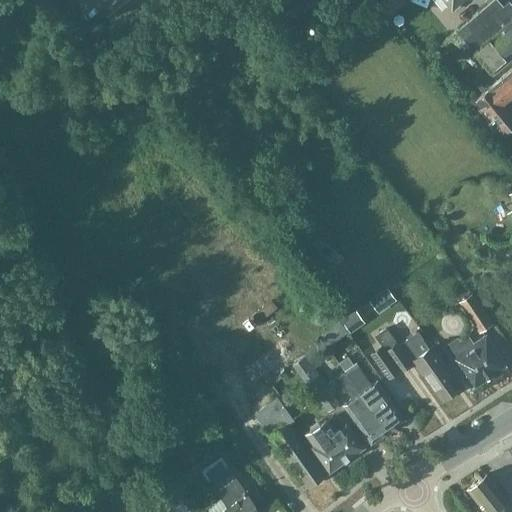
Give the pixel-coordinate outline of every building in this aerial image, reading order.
[(136,7),(131,0),(124,0),(123,2),(130,11),(136,7)] [(295,0),(304,11),(317,0),(295,0)] [(442,0),(452,12),(465,0),(442,0)] [(511,56),(510,55),(511,53),(511,5),(509,2),(503,7),(497,0),(495,0),(450,38),(465,55),(471,50),(487,68),(473,80),(482,91),(511,66),(511,56)] [(130,11),(123,2),(116,6),(124,16),(130,11)] [(118,21),(124,16),(116,6),(110,11),(118,21)] [(118,21),(110,11),(104,16),(112,26),(118,21)] [(511,68),(493,85),(509,104),(511,101),(511,68)] [(511,107),(509,104),(493,85),(472,102),(471,101),(465,106),(495,142),(511,127),(511,107)] [(60,176),(123,138),(115,125),(52,163),(60,176)] [(143,289),(206,234),(173,196),(100,260),(118,280),(128,272),(143,289)] [(480,331),(489,325),(492,323),(471,292),(459,300),(480,331)] [(342,324),(350,334),(362,325),(354,315),(342,324)] [(320,334),(339,351),(351,337),(332,320),(320,334)] [(441,362),(417,329),(399,342),(386,325),(374,334),(382,344),(370,352),(389,378),(412,361),(441,400),(461,386),(444,360),(441,362)] [(282,358),(298,348),(285,328),(269,338),(282,358)] [(507,365),(485,335),(472,344),(468,337),(461,341),(458,337),(445,346),(474,388),(507,365)] [(327,346),(309,359),(315,366),(332,353),(327,346)] [(347,356),(338,362),(344,371),(353,364),(347,356)] [(344,371),(389,432),(406,420),(377,379),(370,384),(355,363),(353,364),(344,371)] [(372,444),(389,432),(344,371),(335,377),(351,399),(343,404),(352,416),(372,444)] [(310,388),(327,411),(339,403),(322,379),(310,388)] [(294,420),(282,404),(277,396),(256,411),(306,483),(322,472),(289,424),(294,420)] [(330,471),(364,448),(347,423),(337,430),(329,419),(307,434),(314,445),(313,446),(330,471)] [(260,511),(231,468),(230,469),(228,466),(218,473),(214,468),(206,473),(211,482),(228,507),(221,511),(260,511)] [(484,511),(511,511),(511,509),(486,475),(467,489),(484,511)] [(151,501),(159,511),(190,511),(191,511),(172,486),(151,501)]
